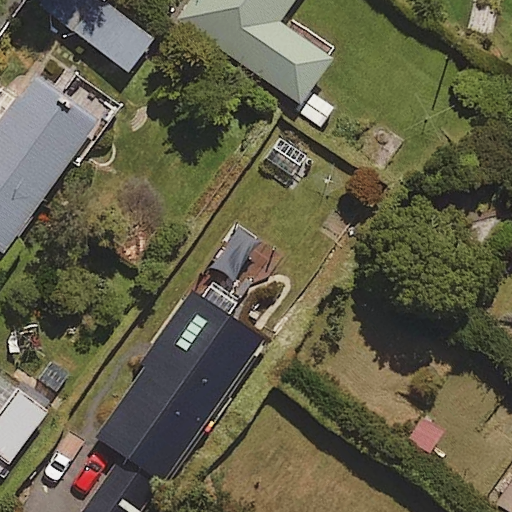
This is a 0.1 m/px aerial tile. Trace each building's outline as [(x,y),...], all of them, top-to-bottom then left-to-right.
[(304,0),(196,0),(180,21),(323,128),(335,112),(315,98),(336,70),(282,30),(304,0)] [(156,45),(116,13),(90,46),(131,78),(156,45)] [(73,80),(59,99),(40,84),(0,136),(0,257),(6,262),(118,114),(73,80)] [(150,511),(267,347),(198,299),(97,443),(123,461),(86,511),(150,511)] [(51,419),(22,397),(0,425),(0,462),(11,471),(51,419)] [(511,511),(511,480),(494,506),(502,511),(511,511)]
